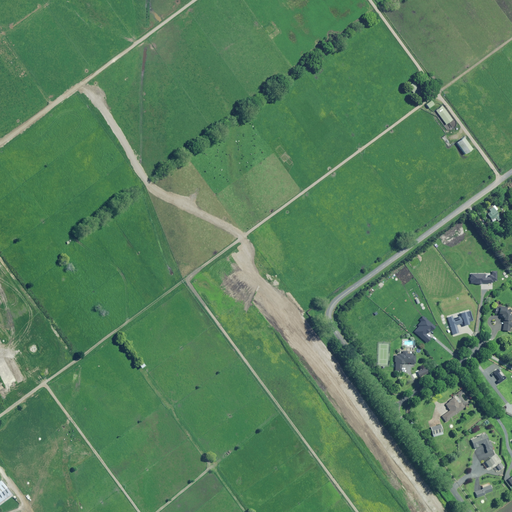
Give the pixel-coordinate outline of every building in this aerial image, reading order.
[(413,81),(407,86),(417,97),(422,92),(413,81)] [(452,120),(442,106),(435,111),(446,125),(452,120)] [(471,149),(463,137),(456,143),(464,154),(471,149)] [(494,206),(492,207),(488,210),(490,212),(486,214),(493,222),(496,220),(497,222),(501,219),(496,211),(497,210),(495,207),(494,206)] [(499,308),(495,307),(494,314),(501,315),(500,315),(502,318),(503,317),(502,331),(509,332),(509,327),(511,328),(511,322),(510,322),(510,314),(509,314),(509,310),(507,310),(507,307),(499,306),(499,308)] [(407,351),(402,351),(402,354),(399,354),(399,356),(394,356),(394,362),(395,362),(395,371),(401,371),(402,364),(405,364),(405,363),(410,363),(410,364),(415,364),(416,356),(413,356),(413,354),(407,354),(407,351)] [(458,404),(454,398),(444,404),(449,411),(441,417),(445,422),(449,420),(448,419),(464,407),(460,402),(458,404)] [(442,434),(440,425),(430,428),(433,437),(442,434)] [(492,451),(486,434),(483,435),(483,433),(478,435),(478,437),(470,440),(473,448),(479,447),(478,445),(482,444),(483,445),(486,453),(492,451)] [(490,458),(485,462),(488,468),(489,467),(494,464),(490,458)] [(0,502),(10,495),(1,482),(0,482),(0,502)] [(492,492),(489,483),(480,486),(482,490),(475,492),(476,498),(484,495),(484,494),(492,492)]
